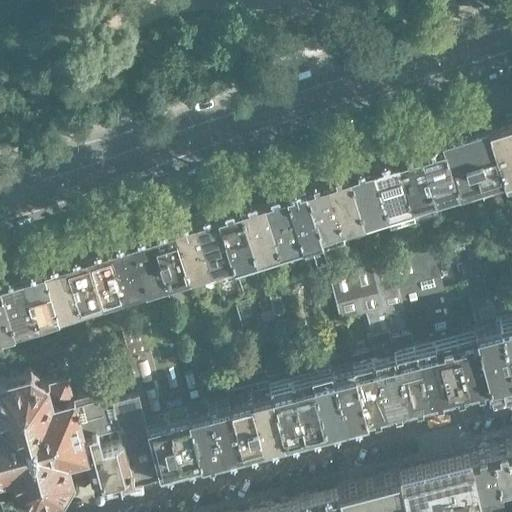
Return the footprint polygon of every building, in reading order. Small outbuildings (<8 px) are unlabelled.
[(511,165),(511,110),(487,118),(503,168),(511,165)] [(504,172),(503,168),(487,118),(465,125),(481,175),(491,172),(492,176),(504,172)] [(481,175),(465,125),(443,132),(458,178),(459,182),(481,175)] [(458,178),(443,132),(420,140),(434,186),(458,178)] [(434,186),(420,140),(396,147),(411,193),(434,186)] [(414,203),(411,193),(396,147),(372,155),(387,201),(390,210),(414,203)] [(387,201),(372,155),(348,162),(362,209),(387,201)] [(362,209),(348,162),(326,169),(341,216),(362,209)] [(341,216),(326,169),(304,176),(319,223),(341,216)] [(319,223),(304,176),(285,182),(302,236),(311,233),(315,245),(325,242),(319,223)] [(302,236),(285,182),(262,190),(279,243),(302,236)] [(279,243),(262,190),(239,197),(256,250),(279,243)] [(256,250),(239,197),(216,204),(232,254),(233,258),(256,250)] [(232,254),(216,204),(194,211),(210,261),(232,254)] [(210,261),(194,211),(172,218),(188,268),(210,261)] [(191,280),(188,268),(172,218),(150,225),(166,275),(170,287),(191,280)] [(166,275),(150,225),(128,232),(144,281),(147,290),(160,286),(157,278),(166,275)] [(511,375),(511,367),(499,320),(475,230),(453,235),(462,271),(464,280),(466,288),(475,322),(489,381),(490,381),(492,380),(504,377),(511,375)] [(144,281),(128,232),(106,239),(122,288),(144,281)] [(462,271),(453,235),(391,251),(400,283),(403,295),(424,290),(421,281),(462,271)] [(122,288),(106,239),(84,246),(102,301),(115,297),(113,290),(122,288)] [(103,304),(102,301),(84,246),(62,253),(78,301),(86,299),(90,308),(103,304)] [(395,351),(384,308),(379,288),(400,283),(391,251),(371,257),(328,268),(338,307),(357,302),(372,357),(385,407),(408,401),(395,351)] [(78,301),(62,253),(41,259),(59,318),(72,314),(69,304),(78,301)] [(59,318),(41,259),(19,266),(34,315),(38,326),(59,319),(59,318)] [(34,315),(19,266),(0,272),(0,282),(14,327),(15,331),(30,326),(28,317),(34,315)] [(466,288),(464,280),(443,285),(445,293),(466,288)] [(0,330),(14,327),(0,282),(0,330)] [(405,303),(403,295),(400,283),(379,288),(384,308),(405,303)] [(200,455),(175,359),(170,340),(163,342),(155,312),(120,322),(134,373),(159,467),(200,455)] [(511,317),(499,320),(511,367),(511,317)] [(489,381),(475,322),(454,327),(457,337),(469,386),(489,381)] [(234,341),(230,326),(207,331),(211,347),(234,341)] [(364,412),(352,363),(345,336),(324,341),(344,418),(364,412)] [(469,386),(457,337),(436,341),(448,391),(469,386)] [(448,391),(436,341),(416,346),(428,396),(448,391)] [(428,396),(416,346),(395,351),(408,401),(428,396)] [(220,450),(208,400),(204,402),(192,354),(175,359),(200,455),(220,450)] [(385,407),(372,357),(352,363),(364,412),(385,407)] [(344,418),(329,358),(309,364),(311,373),(323,423),(344,418)] [(95,482),(96,483),(97,483),(98,483),(134,473),(109,379),(72,389),(67,370),(62,371),(59,362),(48,365),(49,372),(46,375),(29,365),(0,373),(0,492),(10,489),(11,490),(13,489),(31,498),(62,489),(71,474),(76,473),(77,481),(89,477),(87,468),(90,467),(94,480),(94,481),(94,482),(95,482)] [(159,467),(134,373),(109,379),(134,473),(159,467)] [(323,423),(311,373),(291,379),(303,428),(323,423)] [(303,428),(291,379),(270,384),(283,434),(303,428)] [(283,434),(270,384),(249,390),(262,439),(283,434)] [(262,439),(249,390),(229,395),(241,445),(262,439)] [(241,445),(229,395),(208,400),(220,450),(241,445)] [(511,436),(489,442),(499,480),(511,477),(511,436)] [(500,484),(499,480),(489,442),(468,447),(479,496),(489,493),(488,487),(500,484)] [(482,511),(479,496),(468,447),(465,448),(465,449),(444,454),(456,511),(482,511)] [(456,511),(444,454),(421,460),(432,511),(456,511)] [(432,511),(421,460),(400,466),(399,465),(398,465),(409,511),(432,511)] [(409,511),(398,465),(337,481),(337,482),(336,482),(343,511),(409,511)] [(343,511),(336,482),(315,488),(321,511),(343,511)] [(321,511),(315,488),(294,493),(298,511),(321,511)] [(298,511),(294,493),(272,499),(275,511),(298,511)] [(275,511),(272,499),(250,504),(252,511),(275,511)]
